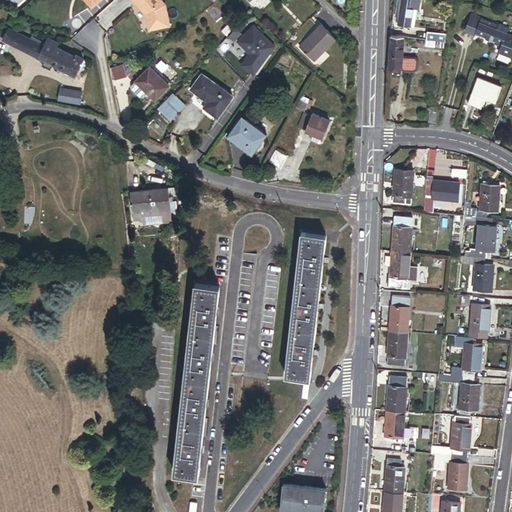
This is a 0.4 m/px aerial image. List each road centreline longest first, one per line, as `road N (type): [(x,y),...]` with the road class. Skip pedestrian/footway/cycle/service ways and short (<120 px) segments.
road 1 (unclassified): [(0,110),(102,122),(186,169),(368,206)]
road 2 (residential): [(361,366),(317,407),(243,511)]
road 3 (tertiary): [(368,206),(361,366)]
road 4 (residential): [(370,137),(452,139),(511,164)]
road 5 (tertiary): [(361,366),(351,511)]
road 6 (tertiary): [(376,0),(370,137)]
